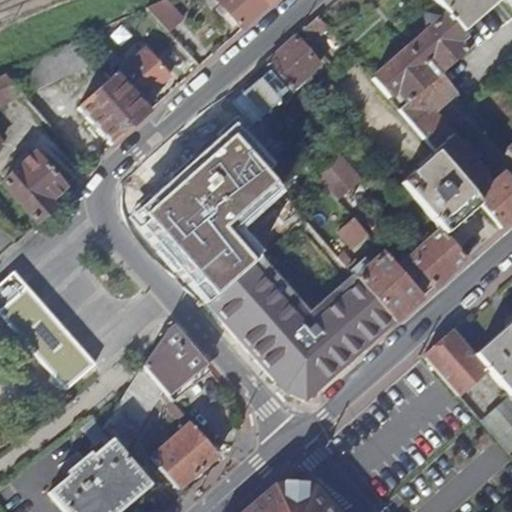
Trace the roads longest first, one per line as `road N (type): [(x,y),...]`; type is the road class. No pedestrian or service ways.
road 1 (residential): [(308,0),(105,178),(99,197),(99,209),(294,438)]
road 2 (residential): [(294,438),(511,251)]
